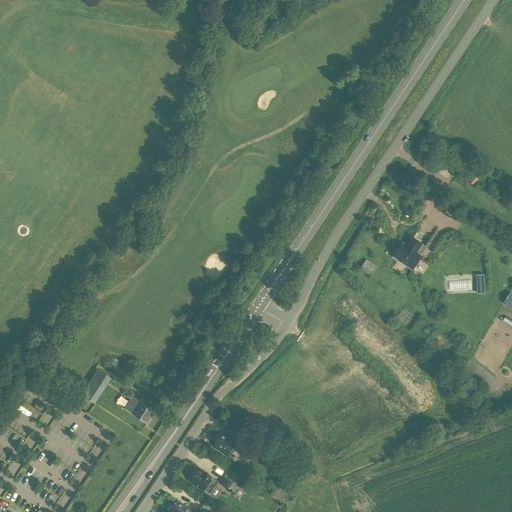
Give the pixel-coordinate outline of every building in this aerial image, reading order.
[(468,180),(472,184),(480,176),(475,172),(468,180)] [(416,184),(410,196),(422,203),(429,191),(416,184)] [(417,252),(423,244),(413,237),(407,245),(403,243),(399,250),(396,249),(394,253),(395,255),(394,257),(412,269),(421,255),(417,252)] [(371,275),(377,266),(366,259),(360,269),(371,275)] [(511,292),(503,303),(511,309),(511,292)] [(112,378),(98,369),(82,394),(96,403),(112,378)] [(470,392),(465,387),(460,391),(459,390),(453,396),(462,404),(471,394),(469,392),(470,392)] [(147,422),(154,411),(133,397),(125,408),(147,422)] [(225,436),(222,433),(214,445),(228,455),(232,448),(250,459),(255,453),(261,457),(264,452),(256,446),(252,453),(226,435),(225,436)] [(255,464),(260,457),(255,453),(250,460),(255,464)] [(290,464),(293,460),(284,453),(281,457),(290,464)] [(201,471),(198,469),(190,480),(213,495),(218,488),(215,486),(218,481),(202,470),(201,471)] [(188,511),(175,503),(169,511),(188,511)]
